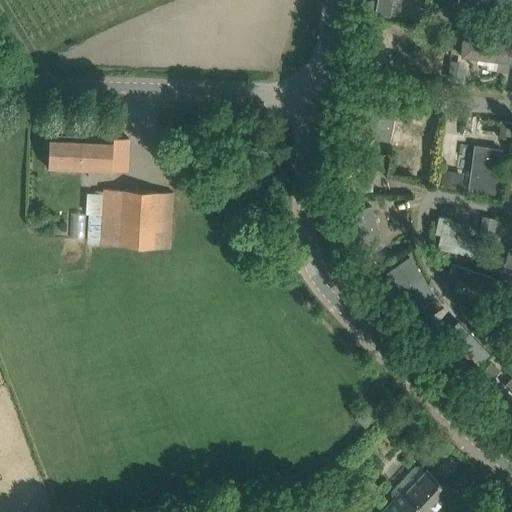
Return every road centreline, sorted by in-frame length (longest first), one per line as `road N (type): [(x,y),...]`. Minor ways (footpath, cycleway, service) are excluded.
road 1 (tertiary): [(511,470),(403,373),(309,265),(304,205),(317,94)]
road 2 (tertiary): [(317,94),(0,85)]
